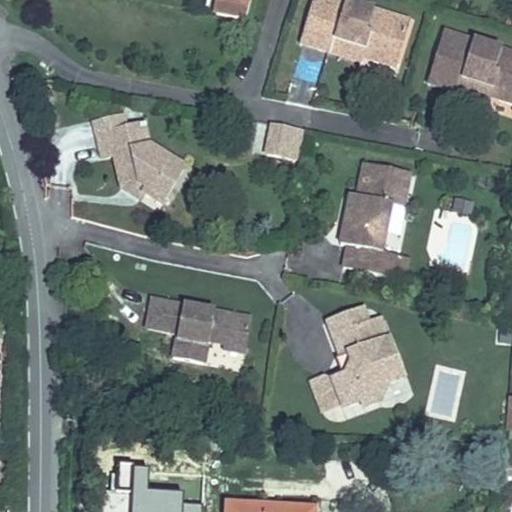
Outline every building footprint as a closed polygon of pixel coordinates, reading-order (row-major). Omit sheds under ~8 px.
[(246,20),(251,0),(219,0),(215,14),(246,20)] [(396,69),(410,22),(337,0),(313,0),(307,22),(337,31),(334,40),(366,50),(368,46),(375,48),(371,61),(396,69)] [(366,50),(334,40),(337,31),(307,22),(300,44),(363,63),(364,59),(371,61),(375,48),(368,46),(366,50)] [(460,69),(467,40),(443,33),(435,61),(460,69)] [(511,54),(467,40),(460,69),(464,71),(461,80),(494,90),(495,85),(503,88),(499,101),(511,104),(511,54)] [(303,51),(286,97),(309,106),(326,59),(303,51)] [(453,92),(460,69),(435,61),(427,84),(453,92)] [(499,101),(503,88),(495,85),(494,90),(461,80),(464,71),(460,69),(453,92),(490,103),(491,98),(499,101)] [(96,137),(127,130),(124,116),(93,124),(96,137)] [(150,147),(144,125),(127,130),(132,151),(150,147)] [(299,162),(305,133),(273,126),(267,155),(299,162)] [(162,207),(185,169),(150,147),(132,151),(127,130),(96,137),(102,160),(114,157),(122,189),(139,185),(147,190),(143,195),(145,196),(162,207)] [(364,198),(371,166),(365,164),(358,197),(364,198)] [(382,253),(392,205),(404,209),(412,174),(371,166),(364,198),(358,197),(351,196),(350,202),(340,246),(348,247),(343,269),(395,281),(399,257),(382,253)] [(143,195),(147,190),(139,185),(122,189),(141,202),(145,196),(143,195)] [(471,215),(473,204),(456,200),(454,212),(471,215)] [(404,282),(409,259),(399,257),(395,281),(404,282)] [(209,343),(210,335),(247,343),(251,320),(152,301),(147,330),(178,336),(173,360),(204,365),(209,343)] [(368,323),(363,309),(327,323),(333,337),(368,323)] [(403,379),(389,341),(376,345),(370,328),(368,323),(333,337),(341,359),(341,360),(348,357),(351,364),(346,377),(342,378),(332,382),(343,410),(362,403),(364,409),(380,403),(389,385),(403,379)] [(389,341),(382,324),(370,328),(376,345),(389,341)] [(245,355),(247,343),(210,335),(209,343),(224,346),(223,351),(245,355)] [(346,377),(351,364),(348,357),(341,360),(341,359),(336,361),(342,378),(346,377)] [(511,399),(502,399),(503,434),(511,434),(511,399)]
